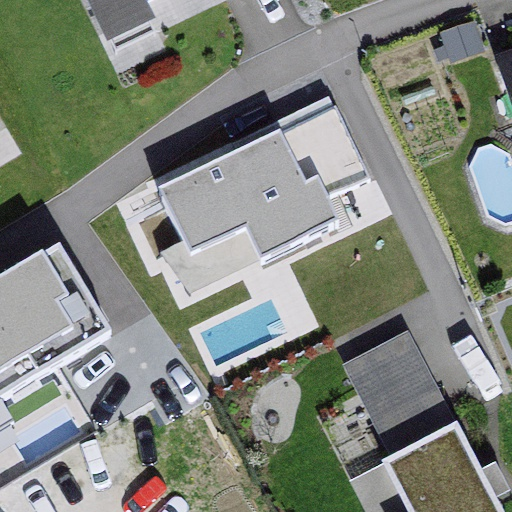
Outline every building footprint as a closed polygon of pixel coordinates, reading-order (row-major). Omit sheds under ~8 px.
[(87,0),(103,33),(146,13),(143,6),(155,0),(87,0)] [(511,58),(498,64),(511,103),(511,58)] [(336,110),(159,195),(191,260),(245,233),(261,265),(339,228),(327,203),(370,182),(336,110)] [(60,251),(0,286),(0,403),(111,337),(60,251)] [(417,405),(436,395),(407,339),(347,370),(395,463),(385,468),(408,511),(497,511),(493,504),(509,496),(495,468),(479,477),(455,432),(436,442),(417,405)]
